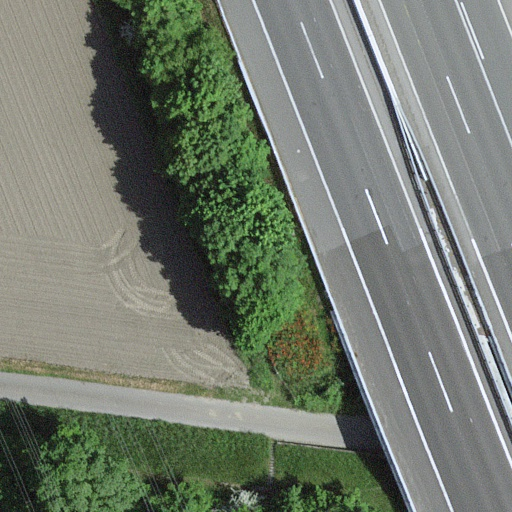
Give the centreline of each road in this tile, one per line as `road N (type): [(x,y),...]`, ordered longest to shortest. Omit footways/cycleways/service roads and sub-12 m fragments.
road 1 (motorway): [(294,0),(495,511)]
road 2 (unclassified): [(0,389),(511,443)]
road 3 (motorway): [(511,215),(423,0)]
